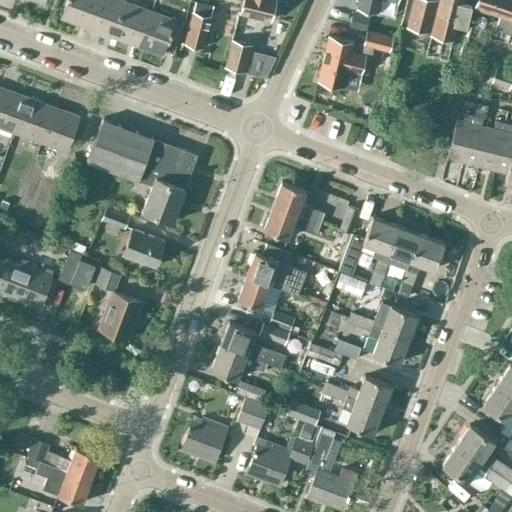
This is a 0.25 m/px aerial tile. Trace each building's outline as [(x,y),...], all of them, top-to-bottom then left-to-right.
[(88,27),(97,0),(67,0),(61,17),(88,27)] [(113,37),(126,2),(121,0),(97,0),(88,27),(113,37)] [(242,0),(239,13),(270,21),(275,0),(242,0)] [(358,0),(357,7),(377,11),(379,0),(392,0),(397,1),(397,0),(358,0)] [(440,0),(440,1),(437,0),(411,0),(405,27),(453,39),(458,23),(466,25),(471,5),(463,3),(463,0),(440,0)] [(511,0),(478,0),(476,9),(500,17),(496,29),(511,33),(511,0)] [(139,47),(152,12),(126,2),(113,37),(139,47)] [(198,2),(195,13),(212,18),(215,7),(198,2)] [(176,26),(178,21),(152,12),(139,47),(164,56),(168,46),(175,49),(183,29),(176,26)] [(212,18),(195,13),(186,45),(203,50),(212,18)] [(354,16),(351,25),(366,29),(369,20),(354,16)] [(366,29),(363,43),(389,50),(393,36),(366,29)] [(328,35),(317,80),(342,86),(346,69),(360,72),(365,53),(351,49),(353,41),(328,35)] [(233,39),(226,66),(246,71),(266,76),(276,55),(251,49),(253,44),(233,39)] [(491,83),(511,89),(511,85),(511,72),(496,68),(491,83)] [(0,128),(16,135),(29,99),(4,90),(0,100),(0,128)] [(42,144),(55,109),(29,99),(16,135),(42,144)] [(476,103),(473,114),(482,117),(485,117),(487,106),(476,103)] [(67,154),(80,118),(55,109),(42,144),(67,154)] [(462,162),(473,114),(464,112),(463,119),(456,117),(446,158),(462,162)] [(487,125),(481,123),(482,117),(473,114),(462,162),(477,165),(487,125)] [(493,169),(504,122),(495,120),(493,126),(487,125),(477,165),(493,169)] [(185,190),(197,157),(155,141),(155,140),(104,121),(88,164),(144,184),(146,178),(156,182),(144,213),(173,224),(186,191),(185,190)] [(511,131),(511,127),(511,123),(504,122),(493,169),(507,172),(508,172),(511,154),(511,131)] [(48,167),(44,178),(53,181),(57,170),(48,167)] [(284,182),(276,205),(320,223),(325,211),(303,203),(308,191),(284,182)] [(0,202),(0,206),(6,209),(9,202),(2,199),(0,202)] [(348,204),(339,227),(352,232),(361,209),(348,204)] [(320,223),(276,205),(267,230),(290,239),(295,225),(317,233),(319,226),(320,223)] [(100,218),(124,227),(128,215),(105,206),(100,218)] [(388,252),(398,226),(375,217),(365,243),(375,246),(371,257),(377,259),(381,261),(385,250),(388,252)] [(412,260),(422,235),(398,226),(388,252),(385,250),(381,261),(392,264),(396,254),(409,259),(412,260)] [(156,268),(166,243),(135,231),(125,256),(156,268)] [(352,233),(338,271),(342,272),(351,275),(365,238),(352,233)] [(436,270),(446,244),(422,235),(412,260),(409,259),(401,281),(403,281),(412,284),(420,263),(436,270)] [(75,240),(71,249),(81,253),(85,244),(75,240)] [(69,249),(58,278),(69,283),(70,280),(79,258),(81,253),(69,249)] [(306,271),(282,261),(258,253),(250,277),(293,294),(293,293),(296,294),(306,271)] [(79,258),(70,280),(84,285),(93,264),(79,258)] [(388,263),(381,261),(377,259),(373,270),(383,274),(388,263)] [(4,260),(0,269),(0,291),(39,307),(50,278),(19,266),(4,260)] [(337,271),(324,266),(318,281),(331,287),(337,271)] [(115,293),(121,278),(103,270),(97,286),(115,293)] [(379,285),(383,274),(373,270),(368,281),(379,285)] [(342,272),(337,285),(362,294),(367,281),(351,275),(342,272)] [(289,303),(293,294),(250,277),(241,301),(260,308),(265,294),(289,303)] [(401,281),(397,292),(408,296),(412,284),(403,281),(401,281)] [(128,341),(143,303),(117,293),(102,331),(128,341)] [(373,319),(371,325),(410,340),(419,316),(380,301),(373,319)] [(267,308),(262,321),(284,329),(288,330),(293,317),(267,308)] [(358,325),(362,315),(350,310),(347,320),(358,325)] [(371,325),(373,319),(362,315),(358,325),(369,329),(371,325)] [(258,333),(280,341),(284,329),(262,321),(258,333)] [(232,322),(223,346),(255,359),(265,363),(278,368),(284,353),(253,341),(257,331),(232,322)] [(401,364),(410,340),(371,325),(369,329),(367,335),(380,339),(375,354),(401,364)] [(335,350),(342,353),(356,358),(360,345),(339,338),(335,350)] [(342,353),(335,350),(310,342),(306,353),(338,364),(342,353)] [(255,359),(223,346),(213,370),(239,380),(244,366),(251,369),(251,367),(255,359)] [(304,356),(301,366),(321,373),(324,363),(304,356)] [(262,371),(265,363),(255,359),(251,367),(262,371)] [(511,394),(511,365),(498,385),(511,394)] [(310,373),(300,369),(297,375),(308,380),(310,373)] [(384,410),(393,386),(367,375),(361,389),(349,385),(348,388),(345,396),(384,410)] [(235,392),(261,401),(265,388),(240,379),(235,392)] [(332,395),(336,384),(324,380),(320,391),(332,395)] [(344,400),(345,396),(348,388),(336,384),(332,395),(344,400)] [(511,394),(498,385),(485,404),(510,421),(511,417),(511,394)] [(375,434),(384,410),(345,396),(344,400),(341,407),(353,411),(348,423),(375,434)] [(285,412),(314,424),(320,410),(291,398),(285,412)] [(250,424),(258,403),(247,399),(239,420),(250,424)] [(261,428),(269,407),(258,403),(250,424),(261,428)] [(216,461),(227,433),(219,430),(221,425),(204,418),(202,423),(195,421),(185,449),(216,461)] [(305,421),(299,437),(308,440),(314,425),(305,421)] [(321,469),(335,430),(320,425),(304,471),(317,475),(309,496),(325,502),(327,497),(348,505),(357,483),(321,469)] [(511,468),(488,452),(496,442),(471,425),(457,445),(511,480),(511,468)] [(511,438),(505,434),(499,444),(511,452),(511,438)] [(281,485),(291,457),(305,462),(313,442),(308,440),(299,437),(295,435),(288,456),(285,454),(287,448),(268,441),(266,447),(259,445),(249,472),(281,485)] [(46,462),(93,480),(102,457),(78,448),(73,460),(57,454),(47,450),(49,444),(32,437),(26,454),(42,460),(46,462)] [(511,480),(457,445),(443,465),(468,482),(477,488),(486,486),(490,480),(505,490),(501,496),(507,500),(511,494),(511,480)] [(26,465),(36,468),(38,460),(29,457),(26,465)] [(84,504),(93,480),(46,462),(42,460),(38,472),(49,476),(44,489),(84,504)]
